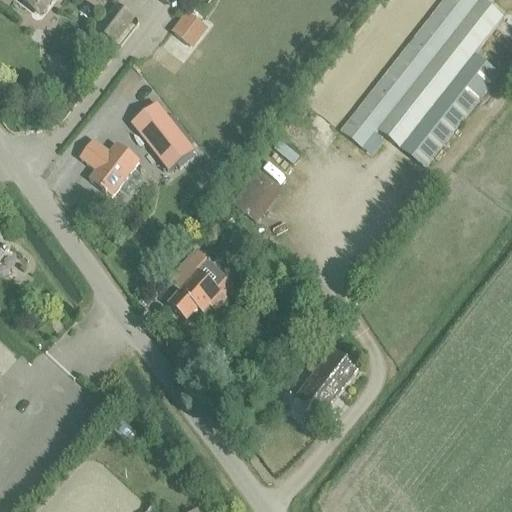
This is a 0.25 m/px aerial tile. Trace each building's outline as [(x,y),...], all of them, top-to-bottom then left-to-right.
[(17,0),(33,13),(43,0),(17,0)] [(446,0),(340,136),(363,153),(378,135),(399,151),(424,171),(484,95),(499,77),(473,57),(480,49),(495,29),(502,21),(475,0),(446,0)] [(113,44),(130,22),(116,11),(99,33),(113,44)] [(171,35),(192,52),(208,33),(186,15),(171,35)] [(156,108),(131,128),(168,175),(193,155),(156,108)] [(93,145),(80,163),(96,175),(89,184),(112,201),(139,165),(117,148),(109,158),(93,145)] [(0,262),(9,251),(0,243),(0,262)] [(219,308),(236,290),(222,278),(212,289),(200,277),(209,267),(196,255),(168,286),(179,296),(168,308),(186,324),(197,312),(202,316),(211,306),(215,309),(218,306),(219,308)] [(321,421),(358,374),(333,354),(319,372),(311,366),(305,373),(313,380),(296,402),(321,421)]
